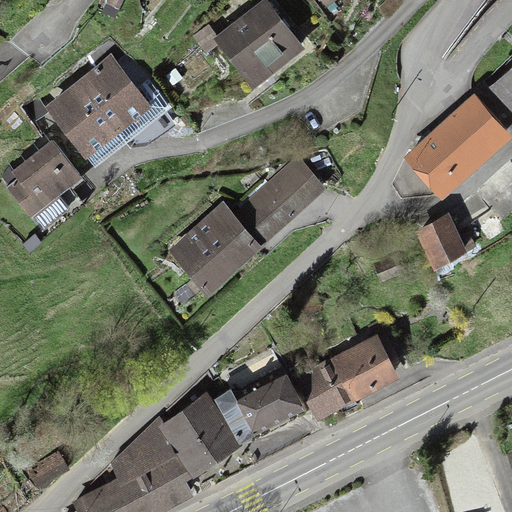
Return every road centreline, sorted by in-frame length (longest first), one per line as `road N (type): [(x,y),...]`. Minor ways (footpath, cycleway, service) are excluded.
road 1 (residential): [(45,511),(372,201)]
road 2 (residential): [(158,147),(274,116),(421,0)]
road 3 (primary): [(231,511),(479,385)]
road 4 (residential): [(511,142),(445,206),(372,201)]
road 5 (residential): [(510,0),(450,78),(419,90)]
road 6 (residential): [(479,385),(505,511)]
road 7 (residential): [(372,201),(419,90)]
